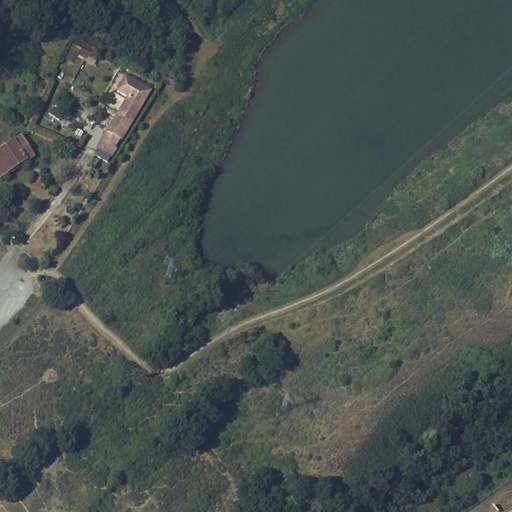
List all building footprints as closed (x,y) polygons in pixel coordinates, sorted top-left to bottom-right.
[(92,66),(97,57),(72,45),(65,60),(74,65),(77,59),(92,66)] [(147,90),(123,76),(116,89),(126,95),(103,134),(116,141),(147,90)] [(79,142),(83,133),(76,130),(72,139),(79,142)] [(110,151),(116,141),(103,134),(97,143),(110,151)] [(21,139),(0,153),(0,181),(17,169),(19,171),(35,160),(21,139)] [(106,158),(110,151),(97,143),(93,151),(106,158)]
